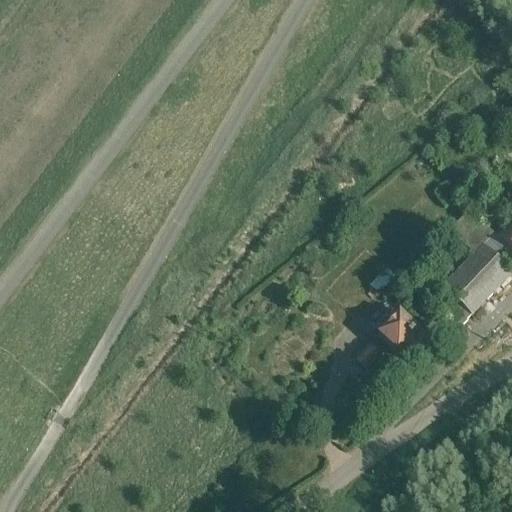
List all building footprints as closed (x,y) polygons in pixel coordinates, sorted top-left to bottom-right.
[(467,216),(440,245),(451,256),(459,247),(472,260),(440,293),(455,308),(440,322),(456,337),(471,322),(511,280),(482,252),(493,241),(467,216)] [(511,228),(496,244),(511,259),(511,228)] [(419,262),(397,287),(407,296),(430,271),(419,262)] [(385,271),(369,289),(379,297),(395,279),(385,271)] [(385,308),(363,332),(375,343),(396,362),(397,361),(399,364),(404,359),(421,376),(438,358),(397,319),(385,308)] [(368,349),(353,364),(365,376),(380,361),(368,349)]
